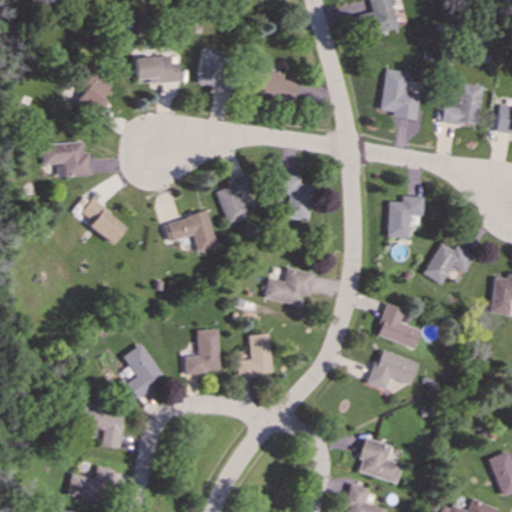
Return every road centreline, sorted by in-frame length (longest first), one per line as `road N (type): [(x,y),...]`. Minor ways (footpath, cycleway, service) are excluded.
road 1 (residential): [(313,0),(346,151),(346,293),(323,363),(253,441),(209,511)]
road 2 (residential): [(265,428),(233,409),(164,413),(147,442),(131,511)]
road 3 (residential): [(346,151),(245,138),(153,152)]
road 4 (residential): [(346,151),(448,170),(510,208)]
